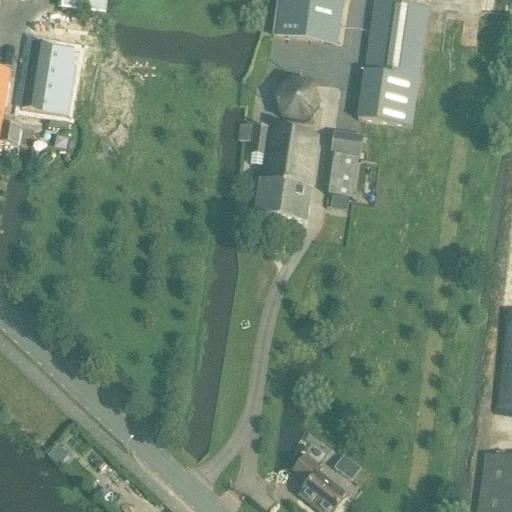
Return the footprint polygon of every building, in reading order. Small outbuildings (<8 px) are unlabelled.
[(62,0),(62,4),(62,13),(106,17),(108,0),(62,0)] [(337,48),(343,0),(278,0),(273,39),(337,48)] [(375,3),(358,123),(411,131),(429,11),(375,3)] [(64,108),(73,54),(31,47),(18,125),(38,128),(42,104),(64,108)] [(0,145),(18,148),(21,129),(2,126),(10,75),(0,73),(0,145)] [(306,128),(321,109),(313,88),(289,83),(275,101),(284,124),(306,128)] [(312,183),(319,138),(242,127),(239,143),(252,145),(250,157),(265,159),(262,175),(312,183)] [(360,162),(363,140),(334,136),(331,158),(335,159),(360,162)] [(353,203),(359,163),(335,159),(328,199),(353,203)] [(306,227),(312,183),(262,175),(256,220),(306,227)] [(352,485),(362,473),(356,468),(343,459),(334,472),(352,485)] [(511,511),(511,462),(486,459),(478,511),(511,511)] [(318,477),(300,463),(296,469),(314,482),(309,489),(300,500),(314,511),(339,511),(349,501),(318,477)]
